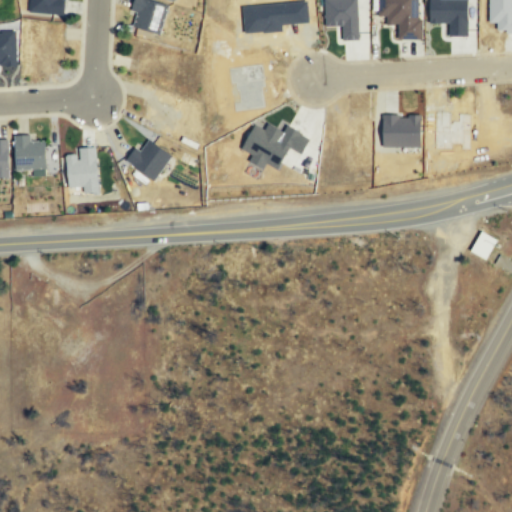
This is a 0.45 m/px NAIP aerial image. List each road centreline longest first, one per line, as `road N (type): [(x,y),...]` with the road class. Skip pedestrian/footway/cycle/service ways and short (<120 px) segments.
road 1 (tertiary): [(511,185),(358,219),(0,241)]
road 2 (residential): [(425,511),(455,429),(511,319)]
road 3 (residential): [(511,69),(318,81)]
road 4 (residential): [(96,0),(91,95),(0,104)]
